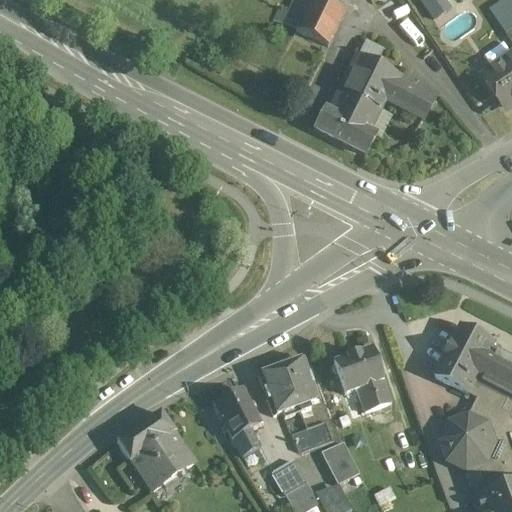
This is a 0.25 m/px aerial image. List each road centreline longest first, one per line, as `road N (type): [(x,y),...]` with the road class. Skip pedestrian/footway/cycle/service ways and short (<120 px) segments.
road 1 (tertiary): [(6,511),(64,450),(256,324)]
road 2 (primary): [(0,16),(235,136)]
road 3 (primary): [(235,136),(274,197),(280,261),(256,324)]
road 4 (primary): [(235,136),(417,226)]
road 5 (tertiary): [(256,324),(417,226)]
